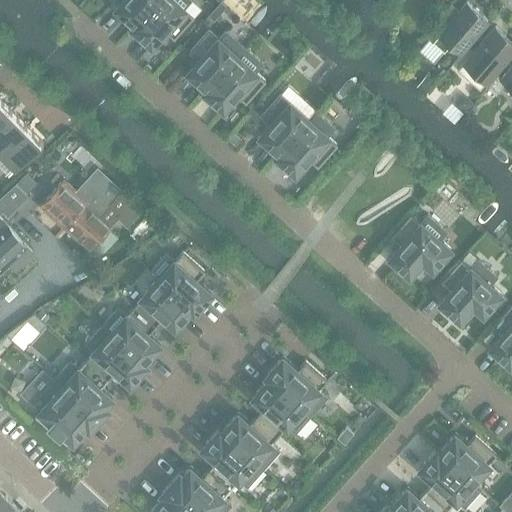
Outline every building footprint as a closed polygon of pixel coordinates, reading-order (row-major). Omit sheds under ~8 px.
[(133,27),(157,0),(122,0),(116,7),(135,24),(132,27),(133,27)] [(157,0),(133,27),(152,45),(165,30),(174,38),(194,16),(185,8),(192,0),(157,0)] [(460,51),(488,19),(467,1),(455,15),(447,7),(424,34),(444,51),(451,44),(460,51)] [(213,21),(226,6),(221,2),(207,17),(213,21)] [(486,81),(511,51),(511,39),(495,25),(464,62),(486,81)] [(209,29),(189,51),(198,59),(188,71),(206,88),(204,91),(205,91),(245,47),(225,29),(218,37),(209,29)] [(245,47),(205,91),(224,109),(237,94),(246,102),(266,80),(257,72),(264,64),(245,47)] [(511,89),(511,64),(500,79),(511,89)] [(416,85),(425,93),(435,82),(426,74),(416,85)] [(276,155),(310,118),(290,101),(281,93),(261,115),(270,123),(260,135),(278,152),(276,155)] [(463,95),(454,105),(464,113),(473,104),(463,95)] [(0,121),(11,111),(0,99),(0,121)] [(0,152),(26,126),(11,111),(0,121),(0,152)] [(310,118),(276,155),(296,173),(309,158),(318,166),(338,144),(329,136),(336,128),(316,111),(310,118)] [(26,126),(0,152),(0,167),(8,176),(41,143),(42,143),(43,143),(26,126)] [(27,171),(16,183),(29,195),(40,183),(27,171)] [(64,178),(40,204),(64,225),(64,226),(79,210),(85,215),(88,211),(95,217),(109,202),(110,203),(121,190),(108,178),(88,199),(64,178)] [(0,196),(0,214),(3,211),(8,216),(29,195),(16,183),(0,196)] [(79,210),(64,226),(90,249),(115,221),(113,219),(116,215),(127,225),(142,209),(121,190),(110,203),(109,202),(95,217),(88,211),(85,215),(79,210)] [(411,213),(392,235),(401,243),(390,256),(411,274),(424,259),(434,268),(452,247),(442,239),(448,232),(428,214),(421,221),(411,213)] [(0,271),(8,263),(14,259),(19,264),(32,252),(0,217),(0,271)] [(151,271),(158,278),(195,311),(212,292),(197,279),(205,270),(183,251),(175,260),(167,253),(151,271)] [(452,288),(441,301),(461,319),(474,304),(484,312),(502,292),(493,284),(499,277),(478,258),(471,266),(462,258),(442,280),(452,288)] [(195,311),(158,278),(141,296),(142,297),(134,305),(157,325),(164,316),(176,327),(191,310),(194,312),(195,311)] [(511,303),(492,325),(502,334),(494,342),(501,348),(497,352),(511,364),(511,362),(511,303)] [(119,306),(103,325),(147,365),(148,363),(145,361),(161,343),(149,333),(157,325),(134,305),(127,313),(119,306)] [(41,311),(37,316),(44,322),(49,317),(41,311)] [(23,349),(46,324),(33,313),(6,333),(23,349)] [(116,370),(131,383),(147,365),(103,325),(86,344),(94,351),(87,359),(109,379),(116,370)] [(283,356),(266,374),(269,377),(304,408),(311,414),(328,396),(320,388),(328,380),(306,360),(298,369),(283,356)] [(71,360),(55,379),(99,418),(109,408),(106,405),(113,397),(101,387),(109,379),(87,359),(79,367),(71,360)] [(42,368),(20,393),(33,405),(40,398),(46,403),(45,404),(46,404),(40,411),(50,420),(48,423),(60,434),(62,431),(74,441),(87,426),(90,429),(99,418),(55,379),(54,379),(42,368)] [(311,414),(304,408),(269,377),(253,396),(265,406),(257,414),(279,434),(287,425),(295,432),(311,414)] [(220,427),(219,428),(263,468),(280,449),(272,442),(279,434),(257,414),(250,423),(238,412),(223,430),(220,427)] [(315,417),(312,421),(318,426),(321,423),(315,417)] [(347,426),(338,436),(345,443),(354,432),(347,426)] [(263,468),(219,428),(202,447),(217,460),(209,468),(231,488),(239,480),(246,486),(263,468)] [(437,448),(436,449),(473,482),(490,463),(489,463),(497,454),(475,434),(467,443),(456,433),(440,451),(437,448)] [(473,482),(436,449),(420,467),(434,480),(427,489),(449,508),(456,500),(464,507),(481,488),(473,482)] [(180,471),(171,482),(204,511),(223,511),(232,503),(224,496),(231,488),(209,468),(202,477),(190,466),(183,474),(180,471)] [(286,489),(292,494),(295,496),(302,488),(299,486),(294,481),(286,489)] [(204,511),(171,482),(161,493),(164,495),(151,510),(153,511),(204,511)] [(389,501),(388,503),(398,511),(445,511),(449,508),(427,489),(419,497),(408,487),(392,504),(389,501)] [(0,511),(4,511),(13,503),(0,489),(0,511)] [(502,508),(506,511),(511,511),(511,490),(499,505),(502,508)] [(22,511),(13,503),(4,511),(22,511)] [(398,511),(388,503),(379,511),(398,511)]
